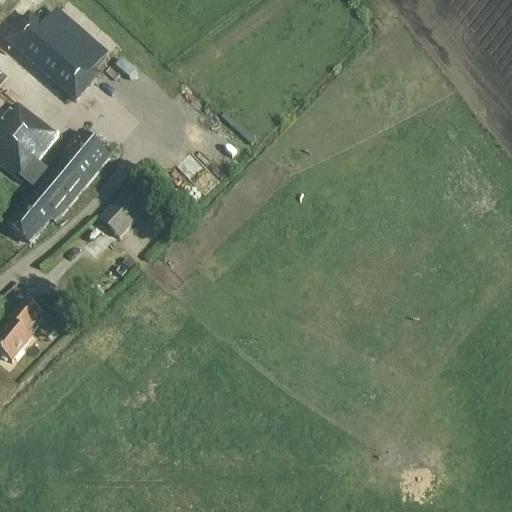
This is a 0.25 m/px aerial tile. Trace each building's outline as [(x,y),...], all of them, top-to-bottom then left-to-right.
[(42,31),(20,56),(37,71),(72,30),(56,16),(42,31)] [(8,46),(20,56),(42,31),(30,20),(8,46)] [(72,30),(37,71),(54,86),(89,45),(72,30)] [(89,45),(54,86),(71,100),(106,60),(89,45)] [(36,164),(56,140),(15,106),(0,124),(0,166),(21,183),(22,181),(33,190),(11,217),(15,220),(8,228),(30,245),(50,221),(53,223),(107,158),(79,134),(47,173),(36,164)] [(118,240),(146,210),(126,191),(98,220),(118,240)] [(128,259),(122,266),(129,272),(134,265),(128,259)] [(0,355),(12,365),(32,340),(25,335),(42,315),(25,301),(8,321),(11,324),(0,336),(0,355)]
